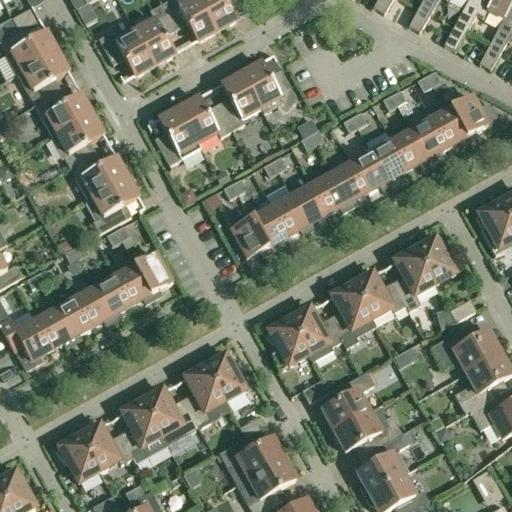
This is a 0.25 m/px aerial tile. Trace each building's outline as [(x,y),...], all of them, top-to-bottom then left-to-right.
[(81,0),(86,8),(100,0),(81,0)] [(173,2),(161,9),(174,31),(185,25),(197,47),(217,35),(198,0),(178,11),(173,2)] [(197,0),(198,0),(217,35),(238,24),(226,2),(229,0),(197,0)] [(379,0),(373,12),(384,18),(394,0),(379,0)] [(408,31),(419,37),(440,0),(443,0),(447,2),(446,4),(447,4),(448,2),(448,3),(449,0),(459,0),(467,4),(469,0),(424,0),(417,13),(408,31)] [(487,14),(503,23),(511,6),(511,0),(469,0),(467,4),(443,50),(455,56),(476,18),(482,21),(481,23),(482,23),(483,21),(487,14)] [(49,5),(39,8),(43,23),(54,20),(49,5)] [(479,68),(490,74),(511,36),(511,6),(503,23),(479,68)] [(154,24),(135,35),(154,70),(175,59),(163,37),(174,31),(161,9),(149,15),(154,24)] [(19,36),(22,35),(39,25),(32,12),(11,23),(19,36)] [(28,45),(22,35),(19,36),(0,46),(0,50),(16,79),(57,56),(45,36),(28,45)] [(122,60),(134,82),(154,70),(135,35),(115,46),(110,37),(98,44),(111,66),(122,60)] [(16,79),(34,110),(57,97),(51,86),(68,77),(57,56),(16,79)] [(261,67),(241,78),(263,118),(282,107),(285,112),(297,106),(282,78),(271,84),(261,67)] [(426,81),(431,92),(440,87),(434,76),(426,81)] [(230,107),(219,113),(232,135),(244,129),(241,124),(260,113),(263,118),(241,78),(220,90),(230,107)] [(431,92),(426,81),(416,86),(422,96),(431,92)] [(400,95),(391,100),(397,110),(405,106),(400,95)] [(34,110),(51,142),(92,119),(80,99),(63,108),(57,97),(34,110)] [(391,100),(382,105),(388,115),(397,110),(391,100)] [(485,111),(479,115),(471,101),(451,113),(469,146),(476,142),(473,138),(493,127),(485,111)] [(198,102),(178,113),(198,148),(217,137),(219,142),(232,135),(219,113),(208,119),(198,102)] [(169,170),(181,164),(200,153),(197,148),(198,148),(178,113),(158,124),(167,142),(156,148),(169,170)] [(451,113),(431,124),(447,153),(460,145),(462,150),(469,146),(451,113)] [(360,117),(351,122),(357,132),(366,128),(360,117)] [(103,140),(92,119),(51,142),(52,142),(50,143),(60,162),(63,161),(69,173),(92,160),(86,149),(103,140)] [(351,122),(342,127),(348,137),(357,132),(351,122)] [(431,124),(411,135),(429,168),(436,164),(434,160),(447,153),(431,124)] [(323,145),(317,135),(309,139),(315,150),(323,145)] [(407,175),(391,146),(385,135),(365,146),(371,157),(389,190),(396,186),(394,182),(407,175)] [(411,135),(391,146),(407,175),(420,168),(422,172),(429,168),(411,135)] [(306,155),(315,150),(309,139),(300,144),(306,155)] [(371,157),(351,168),(367,197),(380,190),(382,194),(389,190),(371,157)] [(69,173),(87,204),(127,182),(115,162),(98,171),(92,160),(69,173)] [(272,166),(278,177),(287,172),(281,160),(272,166)] [(278,177),(272,166),(263,170),(269,182),(278,177)] [(351,168),(331,179),(350,212),(356,208),(354,204),(367,197),(351,168)] [(215,178),(220,189),(231,183),(225,173),(215,178)] [(37,188),(31,176),(20,182),(26,194),(37,188)] [(331,179),(311,190),(327,219),(340,212),(343,216),(350,212),(331,179)] [(127,223),(121,212),(138,203),(127,182),(87,204),(87,205),(92,202),(103,221),(93,227),(99,239),(127,223)] [(240,184),(232,188),(238,199),(246,194),(240,184)] [(229,204),(238,199),(232,188),(223,193),(229,204)] [(311,190),(291,201),(310,234),(317,231),(314,226),(327,219),(311,190)] [(187,193),(180,197),(185,208),(196,202),(193,194),(187,193)] [(511,200),(498,206),(511,231),(511,200)] [(291,201),(271,212),(287,241),(300,234),(303,238),(310,234),(291,201)] [(498,254),(511,246),(511,231),(498,206),(475,222),(484,235),(487,234),(498,254)] [(271,212),(251,223),(270,257),(277,253),(274,249),(287,241),(271,212)] [(263,260),(270,257),(251,223),(231,235),(247,264),(261,256),(263,260)] [(10,246),(20,243),(14,227),(5,230),(10,246)] [(130,241),(124,230),(115,235),(121,246),(130,241)] [(112,251),(121,246),(115,235),(106,240),(112,251)] [(440,242),(414,253),(434,289),(455,278),(443,258),(446,256),(440,242)] [(73,253),(79,264),(88,258),(82,248),(73,253)] [(6,275),(0,264),(0,253),(7,250),(6,249),(0,252),(0,293),(21,282),(15,270),(6,275)] [(71,254),(65,257),(71,268),(79,264),(73,253),(71,254)] [(395,267),(396,270),(403,281),(392,287),(408,316),(420,309),(415,300),(434,289),(414,253),(395,267)] [(155,259),(135,270),(153,303),(160,299),(157,295),(171,288),(155,259)] [(135,270),(115,281),(131,310),(144,303),(146,307),(153,303),(135,270)] [(44,274),(35,279),(41,290),(50,285),(44,274)] [(32,295),(41,290),(35,279),(26,284),(32,295)] [(373,279),(366,282),(351,288),(372,325),(391,314),(393,318),(405,312),(408,316),(392,287),(381,293),(373,279)] [(115,281),(95,292),(113,325),(120,322),(117,318),(131,310),(115,281)] [(332,302),(334,305),(340,317),(329,322),(343,346),(354,340),(352,336),(372,325),(351,288),(332,302)] [(95,292),(75,303),(91,332),(104,325),(106,329),(113,325),(95,292)] [(75,303),(55,314),(73,347),(80,344),(78,340),(91,332),(75,303)] [(476,315),(470,304),(449,315),(455,327),(476,315)] [(55,314),(35,325),(51,354),(64,347),(66,352),(73,347),(55,314)] [(310,314),(303,317),(289,323),(309,360),(313,367),(333,355),(332,352),(343,346),(329,322),(318,329),(310,314)] [(279,377),(288,371),(309,360),(289,323),(265,340),(274,353),(276,356),(271,359),(279,377)] [(22,351),(15,355),(26,374),(40,366),(38,362),(51,354),(35,325),(14,337),(22,351)] [(459,365),(465,377),(501,358),(488,336),(466,348),(459,336),(432,351),(444,373),(459,365)] [(454,399),(465,419),(493,403),(488,393),(511,379),(511,378),(501,358),(465,377),(472,389),(454,399)] [(230,359),(204,370),(225,406),(245,395),(234,375),(236,373),(230,359)] [(185,383),(187,387),(193,398),(182,404),(198,433),(229,415),(224,406),(225,406),(204,370),(185,383)] [(321,415),(332,436),(369,415),(359,397),(374,389),(366,376),(337,392),(343,402),(321,415)] [(301,395),(308,408),(329,397),(322,384),(301,395)] [(395,390),(399,397),(405,393),(402,387),(395,390)] [(163,396),(156,399),(141,405),(162,441),(167,450),(198,433),(182,404),(171,410),(163,396)] [(493,404),(493,403),(465,419),(466,419),(470,417),(480,435),(493,428),(502,443),(511,437),(511,406),(499,414),(494,404),(493,404)] [(122,418),(124,422),(129,433),(119,439),(132,463),(144,456),(142,452),(162,441),(141,405),(122,418)] [(368,444),(374,454),(401,438),(391,420),(386,423),(379,410),(369,415),(332,436),(344,457),(368,444)] [(239,432),(245,443),(266,432),(259,421),(239,432)] [(444,430),(439,421),(430,426),(434,435),(444,430)] [(100,431),(93,434),(79,440),(99,476),(118,466),(120,469),(132,463),(119,439),(107,445),(100,431)] [(435,436),(440,445),(450,440),(444,431),(435,436)] [(359,492),(364,500),(403,479),(392,458),(406,451),(405,450),(409,447),(412,438),(410,434),(401,438),(374,454),(368,457),(373,468),(356,478),(361,486),(359,492)] [(78,488),(99,476),(79,440),(55,456),(64,469),(67,467),(78,488)] [(242,445),(219,458),(236,489),(283,463),(272,442),(248,455),(242,445)] [(283,463),(236,489),(248,511),(269,511),(277,508),(271,497),(295,484),(283,463)] [(20,475),(0,484),(0,496),(8,511),(34,511),(35,511),(24,491),(27,490),(20,475)] [(392,511),(397,510),(397,511),(418,511),(429,506),(423,495),(415,500),(403,479),(364,500),(369,509),(374,511),(392,511)] [(0,511),(8,511),(0,496),(0,511)] [(159,511),(150,496),(124,511),(159,511)] [(91,511),(118,511),(112,500),(91,511)]
